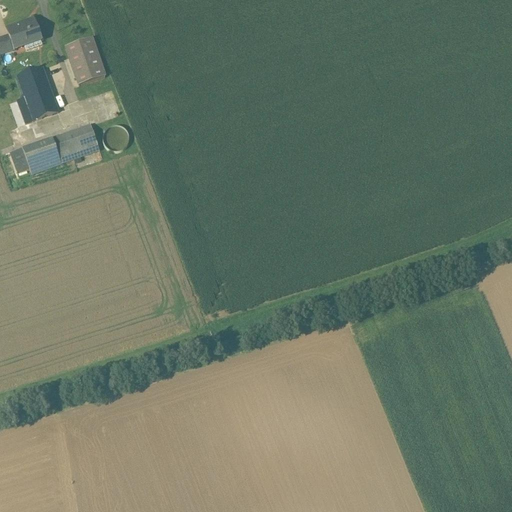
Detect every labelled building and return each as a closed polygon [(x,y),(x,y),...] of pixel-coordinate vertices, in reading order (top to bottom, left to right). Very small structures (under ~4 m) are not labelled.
[(12,51),(13,52),(40,42),(32,21),(5,31),(7,37),(12,51)] [(0,55),(12,51),(7,37),(0,39),(0,55)] [(104,78),(91,40),(64,49),(77,87),(104,78)] [(23,100),(31,97),(29,91),(38,88),(41,95),(49,92),(41,70),(15,79),(23,100)] [(49,92),(41,95),(38,88),(29,91),(31,97),(23,100),(2,108),(4,113),(2,114),(8,132),(57,114),(49,92)] [(10,155),(17,173),(28,169),(31,176),(99,151),(90,126),(10,155)] [(115,127),(111,128),(107,130),(104,133),(102,139),(103,145),(107,150),(113,153),(119,153),(123,151),(126,147),(128,143),(128,138),(126,132),(123,130),(119,128),(115,127)]
